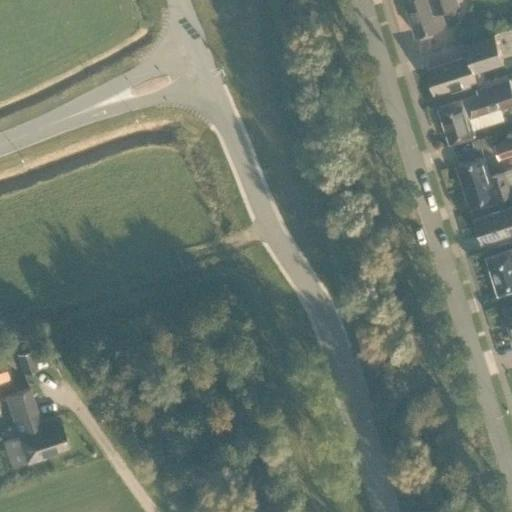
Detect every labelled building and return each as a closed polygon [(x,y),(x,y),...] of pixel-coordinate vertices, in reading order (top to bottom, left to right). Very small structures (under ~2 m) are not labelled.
[(459,3),(458,0),(405,0),(417,35),(446,25),(441,9),(459,3)] [(503,60),(495,33),(465,43),(468,54),(427,67),(435,91),(452,86),(453,88),(470,83),(470,80),(477,78),(474,70),(503,60)] [(439,105),(450,141),(475,133),(473,128),(470,116),(500,106),(511,102),(511,82),(510,77),(477,88),(478,92),(439,105)] [(500,106),(470,116),(473,128),(504,118),(500,106)] [(472,139),(474,149),(495,143),(492,133),(472,139)] [(511,135),(494,141),(499,157),(511,153),(511,135)] [(491,174),(484,154),(457,163),(470,200),(496,192),(497,197),(511,191),(511,189),(505,169),(491,174)] [(475,217),(482,240),(511,230),(511,206),(506,208),(506,207),(475,217)] [(511,247),(487,255),(499,292),(511,288),(511,247)] [(38,367),(31,347),(17,352),(24,372),(38,367)] [(0,380),(9,377),(1,353),(0,353),(0,380)] [(41,426),(27,386),(1,395),(23,459),(64,445),(56,421),(41,426)]
